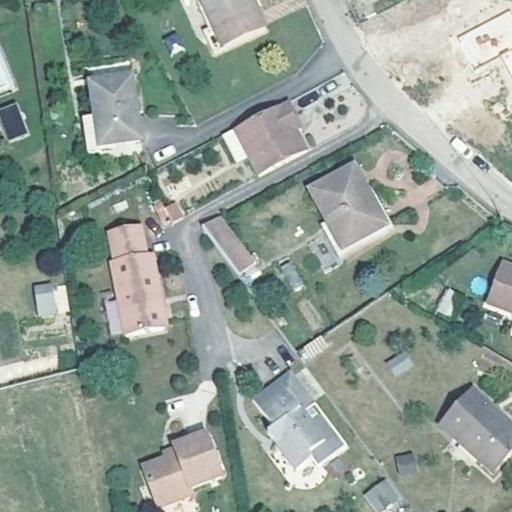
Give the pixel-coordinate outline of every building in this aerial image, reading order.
[(200,0),(213,29),(203,33),(213,56),(265,34),(255,11),(250,0),(200,0)] [(250,0),(255,11),(260,9),(256,0),(250,0)] [(511,17),(509,11),(457,36),(472,66),(500,53),(511,77),(511,17)] [(95,121),(100,150),(139,144),(130,81),(91,87),(95,121)] [(0,123),(7,141),(29,133),(16,102),(0,108),(0,123)] [(305,156),(294,135),(297,133),(284,107),(231,133),(245,163),(255,181),(305,156)] [(100,150),(95,121),(83,123),(87,158),(101,156),(100,150)] [(219,139),(233,169),(245,163),(231,133),(219,139)] [(386,231),(370,201),(354,172),(310,194),(326,225),(342,255),(386,231)] [(394,234),(375,199),(370,201),(386,231),(342,255),(326,225),(319,229),(339,264),(394,234)] [(167,214),(163,206),(160,200),(150,205),(157,219),(167,214)] [(167,214),(171,222),(182,216),(174,200),(163,206),(167,214)] [(237,278),(250,267),(216,222),(201,229),(237,278)] [(124,338),(162,330),(157,307),(162,305),(151,254),(145,255),(139,226),(109,231),(115,262),(110,263),(124,338)] [(511,267),(504,264),(488,303),(511,313),(511,267)] [(451,315),(456,290),(442,288),(438,313),(451,315)] [(49,290),(27,293),(31,317),(53,314),(49,290)] [(320,334),(297,350),(305,362),(328,346),(320,334)] [(385,361),(394,377),(414,366),(406,350),(385,361)] [(346,450),(292,374),(252,402),(274,431),(269,435),(295,473),(310,462),(316,471),(346,450)] [(511,428),(470,391),(438,428),(493,475),(511,450),(511,428)] [(173,448),(173,451),(175,456),(168,459),(142,468),(156,510),(191,497),(188,491),(221,479),(206,436),(173,448)] [(166,453),(168,459),(175,456),(173,451),(166,453)] [(412,453),(395,456),(399,474),(415,471),(412,453)] [(387,487),(367,502),(374,511),(384,511),(398,502),(387,487)]
